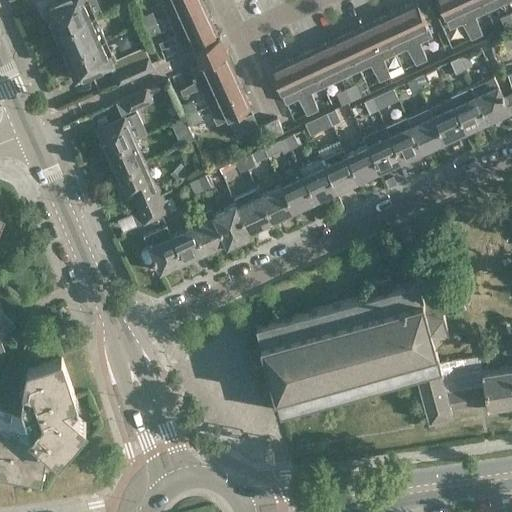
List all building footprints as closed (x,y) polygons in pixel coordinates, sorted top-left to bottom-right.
[(85,0),(84,1),(83,0),(61,0),(46,7),(56,31),(96,14),(89,0),(85,0)] [(124,0),(121,1),(115,4),(120,15),(135,9),(130,0),(124,0)] [(161,0),(168,15),(201,0),(161,0)] [(211,17),(202,0),(201,0),(168,15),(176,32),(211,17)] [(477,34),(465,8),(461,0),(438,0),(450,25),(462,20),(471,37),(477,34)] [(477,34),(482,32),(476,15),(488,9),(483,0),(461,0),(465,8),(477,34)] [(483,0),(488,9),(506,1),(505,0),(483,0)] [(420,40),(432,35),(416,1),(397,10),(408,34),(421,60),(427,57),(420,40)] [(145,25),(156,20),(152,10),(140,15),(145,25)] [(408,34),(397,10),(379,18),(395,52),(407,46),(416,62),(421,60),(408,34)] [(505,28),(511,24),(511,16),(509,11),(499,15),(505,28)] [(67,54),(101,39),(106,37),(96,14),(56,31),(67,54)] [(223,43),(219,36),(214,23),(211,17),(176,32),(160,40),(162,46),(179,39),(188,59),(223,43)] [(395,52),(379,18),(362,27),(373,51),(385,76),(391,74),(384,57),(395,52)] [(156,20),(145,25),(149,35),(161,30),(156,20)] [(373,51),(362,27),(344,35),(359,68),(371,63),(380,79),(385,76),(373,51)] [(359,68),(344,35),(326,43),(341,77),(359,68)] [(101,39),(67,54),(77,78),(99,69),(99,71),(113,65),(112,63),(118,60),(113,49),(107,51),(101,39)] [(183,93),(200,85),(235,69),(223,43),(188,59),(190,63),(191,66),(197,79),(181,88),(183,93)] [(341,77),(326,43),(308,51),(323,85),(341,77)] [(132,61),(148,54),(144,45),(128,52),(132,61)] [(323,85),(308,51),(290,59),(301,83),(314,109),(318,107),(312,90),(323,85)] [(459,57),(464,68),(472,64),(467,53),(459,57)] [(132,61),(114,69),(120,81),(154,66),(148,54),(132,61)] [(456,72),(464,68),(459,57),(451,60),(456,72)] [(301,83),(290,59),(271,68),(286,101),(298,95),(307,112),(314,109),(301,83)] [(235,69),(200,85),(208,103),(243,87),(235,69)] [(415,77),(421,89),(429,85),(423,73),(415,77)] [(471,86),(487,120),(509,110),(509,109),(511,107),(511,104),(507,92),(502,94),(494,75),(471,86)] [(412,92),(421,89),(415,77),(407,80),(412,92)] [(346,86),(351,99),(361,94),(356,81),(346,86)] [(341,103),(351,99),(346,86),(336,91),(341,103)] [(465,130),(487,120),(471,86),(449,95),(450,98),(465,130)] [(152,98),(147,87),(124,97),(129,109),(152,98)] [(251,105),(243,87),(208,103),(217,121),(251,105)] [(372,96),(378,108),(386,104),(380,92),(372,96)] [(369,112),(378,108),(372,96),(364,100),(369,112)] [(188,113),(198,108),(193,98),(183,103),(188,113)] [(443,140),(465,130),(450,98),(428,108),(443,140)] [(198,108),(188,113),(193,123),(202,118),(198,108)] [(327,112),(332,124),(341,120),(335,108),(327,112)] [(422,150),(443,140),(428,108),(407,117),(422,150)] [(310,134),(324,127),(332,124),(327,112),(327,110),(304,121),(310,134)] [(237,136),(260,126),(253,111),(230,121),(237,136)] [(109,150),(136,138),(126,115),(99,127),(109,150)] [(268,137),(284,129),(277,115),(261,123),(268,137)] [(422,150),(407,117),(406,115),(384,125),(400,160),(422,150)] [(378,170),(400,160),(384,125),(362,135),(367,145),(378,170)] [(286,136),(291,148),(299,144),(294,132),(286,136)] [(283,152),(291,148),(286,136),(278,140),(283,152)] [(136,138),(109,150),(118,171),(146,159),(136,138)] [(347,154),(345,155),(357,180),(378,170),(367,145),(347,154)] [(335,190),(357,180),(345,155),(347,154),(343,146),(320,157),(335,190)] [(241,157),(247,169),(256,164),(251,152),(241,157)] [(240,172),(247,169),(241,157),(220,167),(222,172),(237,165),(240,172)] [(313,200),(335,190),(320,157),(298,167),(313,200)] [(155,181),(146,159),(118,171),(128,194),(133,192),(140,209),(166,198),(158,180),(155,181)] [(190,170),(181,161),(171,172),(179,180),(190,170)] [(280,185),(292,210),(313,200),(298,167),(278,177),(282,184),(280,185)] [(197,177),(203,189),(211,185),(205,173),(197,177)] [(195,193),(203,189),(197,177),(189,181),(195,193)] [(270,220),(292,210),(280,185),(260,194),(258,195),(270,220)] [(248,230),(270,220),(258,195),(260,194),(257,186),(233,198),(235,202),(248,230)] [(172,195),(166,198),(171,209),(177,206),(172,195)] [(171,209),(166,198),(140,209),(145,220),(171,209)] [(235,202),(214,211),(214,212),(227,240),(224,241),(226,244),(249,233),(248,230),(235,202)] [(214,211),(212,208),(190,218),(193,225),(204,250),(224,241),(227,240),(214,212),(214,211)] [(204,250),(193,225),(172,235),(183,260),(204,250)] [(172,235),(149,245),(143,248),(141,252),(145,260),(149,262),(155,259),(160,270),(183,260),(172,235)] [(444,416),(440,399),(434,376),(435,376),(430,357),(428,350),(436,343),(442,336),(438,318),(418,313),(416,305),(415,305),(410,288),(386,295),(383,282),(368,287),(371,299),(251,331),(255,349),(254,349),(268,401),(269,401),(274,419),(282,417),(283,416),(410,382),(423,429),(446,423),(444,416)] [(0,471),(39,479),(43,461),(52,463),(85,423),(71,411),(77,404),(74,395),(60,355),(27,367),(20,401),(0,397),(0,345),(2,345),(0,340),(0,333),(12,320),(0,309),(0,471)] [(511,403),(511,367),(482,372),(481,367),(453,371),(456,390),(440,399),(444,416),(487,404),(487,408),(511,403)]
